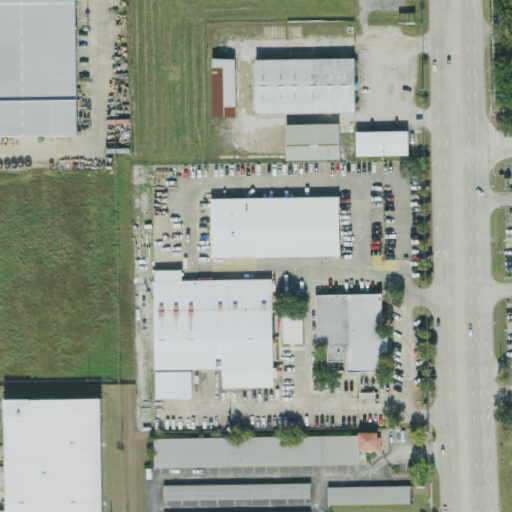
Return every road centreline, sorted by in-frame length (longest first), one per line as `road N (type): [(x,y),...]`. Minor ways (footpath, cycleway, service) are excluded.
road 1 (residential): [(151,412),(462,415)]
road 2 (primary): [(457,294),(454,0)]
road 3 (primary): [(466,511),(457,294)]
